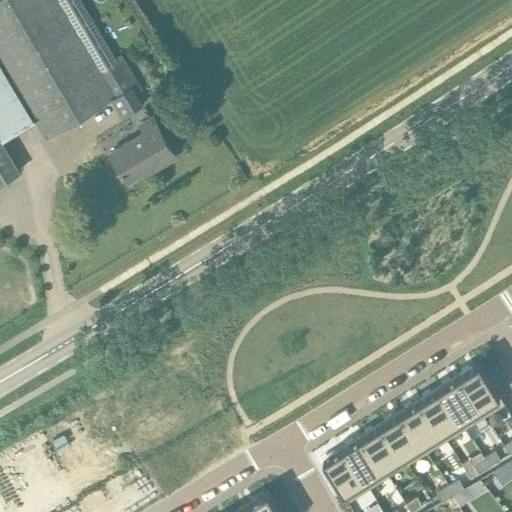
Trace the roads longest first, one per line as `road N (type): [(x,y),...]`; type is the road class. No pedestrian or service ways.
road 1 (secondary): [(0,380),(511,59)]
road 2 (residential): [(511,301),(283,442)]
road 3 (residential): [(283,442),(168,511)]
